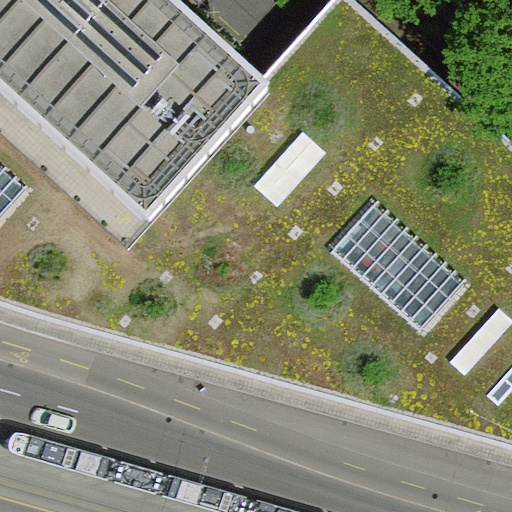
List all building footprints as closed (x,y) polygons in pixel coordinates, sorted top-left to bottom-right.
[(0,0),(0,33),(29,0),(0,0)] [(261,84),(165,0),(29,0),(0,33),(0,91),(148,224),(155,217),(165,205),(267,89),(261,84)] [(267,89),(165,205),(290,317),(297,310),(349,356),(411,287),(495,363),(511,344),(511,142),(353,0),(338,0),(308,33),(342,62),(330,76),(323,73),(311,75),(304,82),(303,91),(308,101),(296,113),(267,89)] [(342,62),(308,33),(261,84),(267,89),(296,113),(308,101),(303,91),(304,82),(311,75),(323,73),(330,76),(342,62)] [(0,314),(73,339),(170,230),(155,217),(148,224),(0,91),(0,314)] [(165,205),(155,217),(170,230),(73,339),(115,344),(110,349),(150,353),(145,358),(185,363),(181,369),(220,373),(216,378),(255,382),(250,388),(291,392),(285,398),(325,401),(320,407),(360,411),(356,417),(395,421),(390,426),(431,431),(425,436),(465,440),(461,445),(500,450),(495,455),(511,457),(511,344),(495,363),(411,287),(349,356),(297,310),(290,317),(165,205)]
